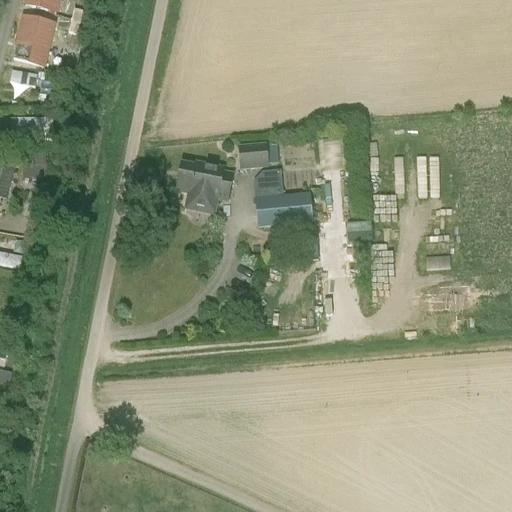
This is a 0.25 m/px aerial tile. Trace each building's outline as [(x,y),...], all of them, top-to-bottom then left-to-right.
[(42,11),(43,0),(26,0),(26,8),(42,11)] [(44,70),(55,26),(22,17),(11,62),(44,70)] [(238,149),(241,173),(269,170),(266,146),(238,149)] [(182,167),(177,193),(190,195),(187,210),(213,215),(216,201),(228,203),(232,178),(222,176),(223,171),(197,166),(196,170),(182,167)] [(252,175),(255,199),(284,196),(280,171),(252,175)] [(0,175),(0,200),(5,202),(11,178),(0,175)] [(254,200),(257,231),(313,226),(310,195),(281,198),(254,200)] [(0,267),(15,271),(18,259),(0,254),(0,267)]
